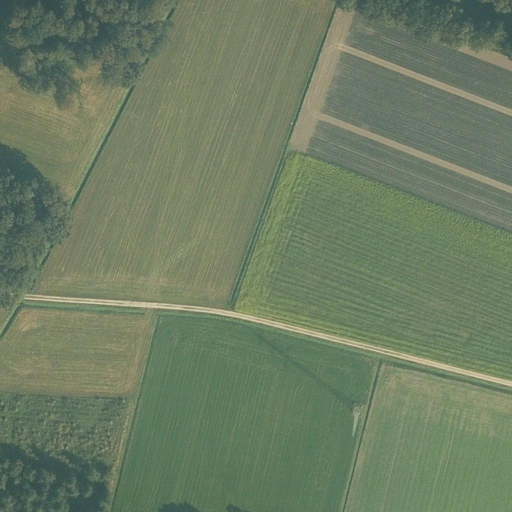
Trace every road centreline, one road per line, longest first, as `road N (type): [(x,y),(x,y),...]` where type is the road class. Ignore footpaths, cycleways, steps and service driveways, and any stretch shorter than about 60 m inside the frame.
road 1 (track): [(0,295),(229,312),(511,383)]
road 2 (track): [(378,0),(511,48)]
